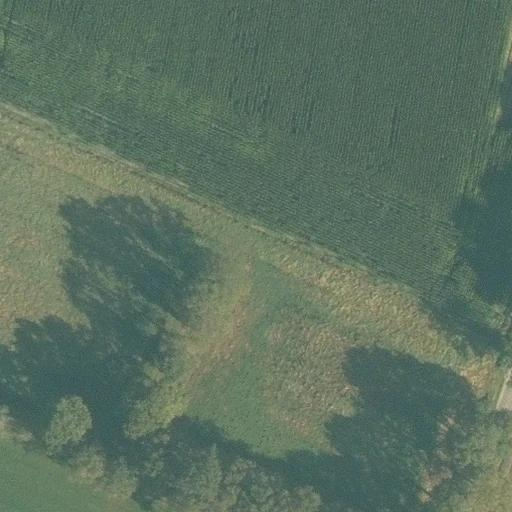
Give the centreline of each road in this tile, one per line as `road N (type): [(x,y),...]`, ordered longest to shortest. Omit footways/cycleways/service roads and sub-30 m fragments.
road 1 (track): [(0,412),(225,511)]
road 2 (unclassified): [(463,511),(511,377)]
